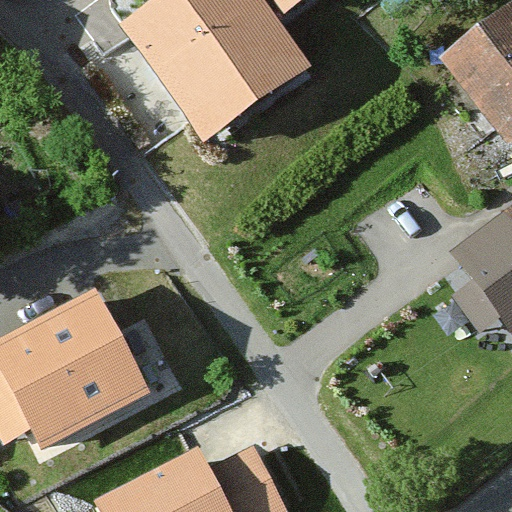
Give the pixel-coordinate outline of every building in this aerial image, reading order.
[(300,74),(245,0),(177,0),(127,36),(205,143),(300,74)] [(302,0),(274,0),(284,13),(302,0)] [(511,30),(500,14),(426,68),(492,157),(511,142),(511,30)] [(511,209),(480,235),(511,277),(511,209)] [(140,400),(91,306),(0,353),(0,368),(42,451),(140,400)] [(219,511),(195,463),(102,511),(219,511)]
